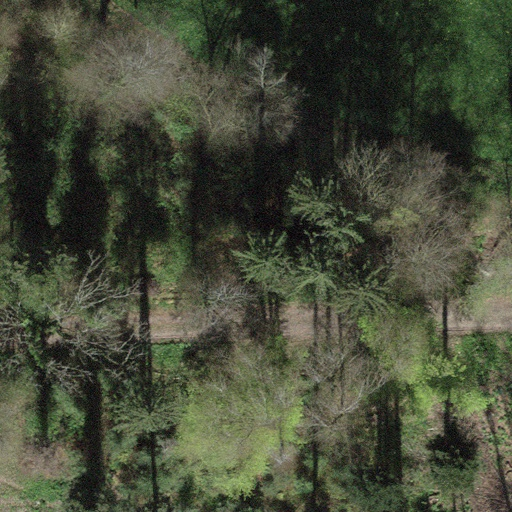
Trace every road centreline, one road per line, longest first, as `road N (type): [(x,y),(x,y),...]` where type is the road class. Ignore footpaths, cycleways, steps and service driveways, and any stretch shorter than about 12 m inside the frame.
road 1 (track): [(0,329),(511,310)]
road 2 (track): [(511,156),(339,97),(204,0)]
